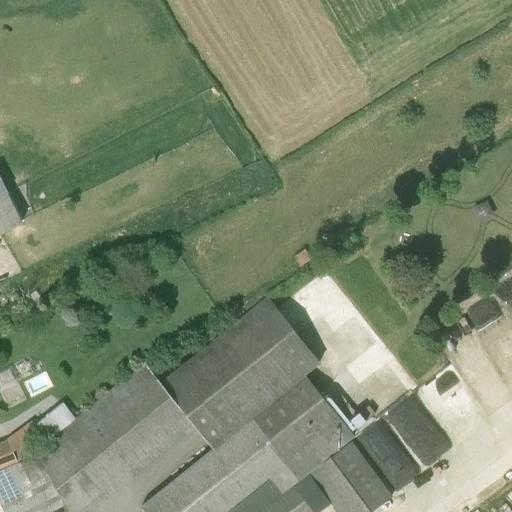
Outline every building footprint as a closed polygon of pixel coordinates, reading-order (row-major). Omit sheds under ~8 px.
[(268,297),(161,383),(145,364),(76,420),(48,443),(37,451),(38,454),(36,455),(65,505),(69,511),(89,511),(196,427),(215,450),(142,506),(146,511),(256,511),(354,437),(305,376),(321,363),(268,297)] [(0,382),(11,407),(27,399),(13,370),(0,375),(0,382)] [(403,485),(456,447),(416,391),(389,410),(412,442),(397,453),(402,459),(395,464),(402,474),(397,477),(403,485)] [(35,425),(44,438),(48,443),(76,420),(63,402),(35,425)] [(0,470),(28,459),(26,453),(44,438),(35,425),(33,423),(9,440),(0,443),(0,470)] [(311,472),(339,511),(372,511),(392,498),(351,442),(311,472)] [(30,458),(28,459),(0,470),(0,511),(50,511),(65,505),(36,455),(31,458),(30,458)] [(313,511),(294,486),(258,511),(313,511)] [(426,511),(467,511),(468,511),(455,493),(426,511)]
